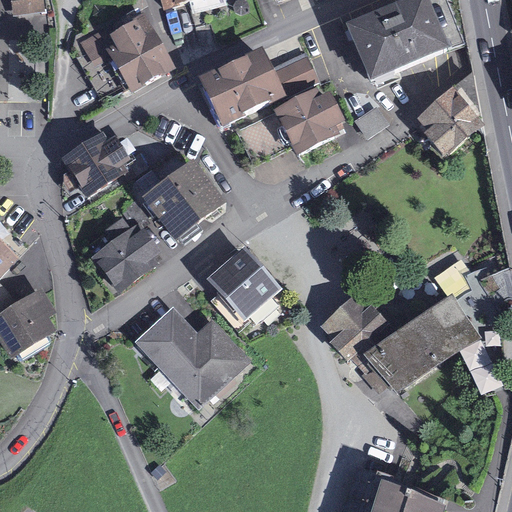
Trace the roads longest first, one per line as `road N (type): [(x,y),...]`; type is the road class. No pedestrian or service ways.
road 1 (residential): [(71,344),(264,213)]
road 2 (residential): [(174,88),(359,0)]
road 3 (residential): [(45,158),(40,180),(72,297),(71,344)]
road 4 (residential): [(264,213),(174,88)]
road 5 (residential): [(45,158),(174,88)]
road 6 (primary): [(484,0),(511,143)]
road 7 (residential): [(0,460),(47,405),(71,344)]
